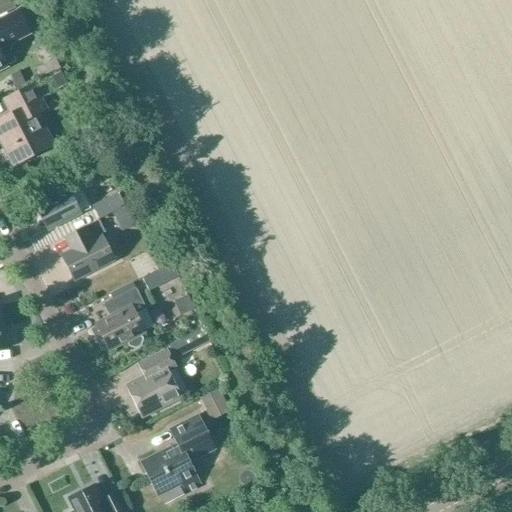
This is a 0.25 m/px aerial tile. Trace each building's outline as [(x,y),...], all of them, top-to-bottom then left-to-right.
[(0,0),(0,17),(16,10),(11,0),(0,0)] [(0,71),(6,68),(0,55),(0,50),(29,36),(28,35),(32,33),(37,30),(26,7),(21,10),(16,12),(0,20),(0,71)] [(49,93),(60,87),(54,75),(43,81),(49,93)] [(45,110),(38,97),(33,87),(2,102),(10,117),(0,121),(0,144),(12,167),(52,146),(36,115),(45,110)] [(69,194),(35,211),(46,232),(80,215),(69,194)] [(117,195),(92,208),(99,221),(113,214),(124,208),(117,195)] [(64,256),(76,280),(113,261),(101,238),(105,236),(98,222),(65,238),(72,252),(64,256)] [(143,279),(148,290),(162,283),(157,272),(143,279)] [(96,329),(91,332),(101,351),(106,349),(108,352),(124,344),(126,349),(133,351),(138,348),(140,341),(138,337),(144,334),(134,315),(145,310),(134,290),(110,302),(116,314),(94,325),(96,329)] [(164,296),(168,313),(182,309),(177,292),(164,296)] [(188,354),(181,340),(169,346),(177,360),(188,354)] [(147,378),(126,388),(141,418),(178,400),(177,398),(185,394),(173,370),(165,354),(140,366),(147,378)] [(209,417),(225,408),(217,390),(200,399),(209,417)] [(187,464),(212,451),(197,420),(170,433),(177,447),(141,465),(156,496),(180,484),(186,496),(200,489),(187,464)] [(21,440),(5,435),(0,451),(0,470),(11,474),(21,440)] [(122,511),(114,496),(101,502),(94,487),(67,501),(72,511),(122,511)]
